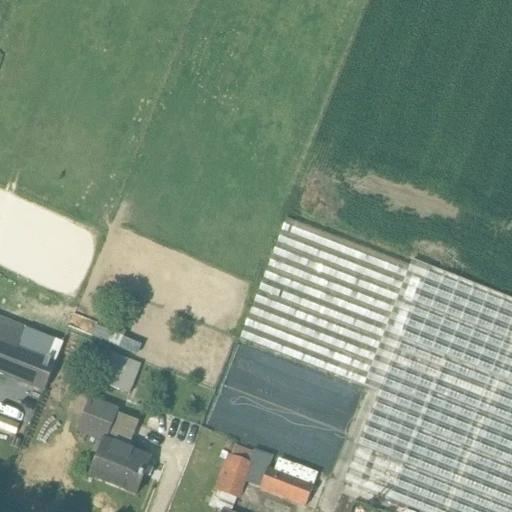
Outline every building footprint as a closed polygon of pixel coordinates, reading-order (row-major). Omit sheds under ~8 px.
[(511,511),(511,300),(412,261),(410,268),(286,220),(240,340),(379,394),(344,483),(416,511),(511,511)] [(25,329),(0,319),(0,344),(16,351),(25,329)] [(16,351),(0,344),(0,376),(5,379),(16,351)] [(139,373),(108,360),(99,383),(130,396),(139,373)] [(116,412),(89,402),(84,417),(110,426),(116,412)] [(130,447),(141,423),(120,413),(109,437),(130,447)] [(110,426),(84,417),(78,435),(101,443),(101,441),(105,442),(110,426)] [(105,442),(101,441),(101,443),(88,479),(137,497),(150,459),(105,442)] [(252,454),(233,446),(229,457),(248,464),(252,454)] [(272,460),(253,453),(252,454),(248,464),(241,482),(261,490),(268,473),(272,460)] [(229,457),(226,456),(213,493),(234,501),(241,482),(248,464),(229,457)] [(320,475),(273,457),(272,460),(268,473),(314,490),(320,475)] [(314,490),(268,473),(261,490),(308,507),(314,490)]
